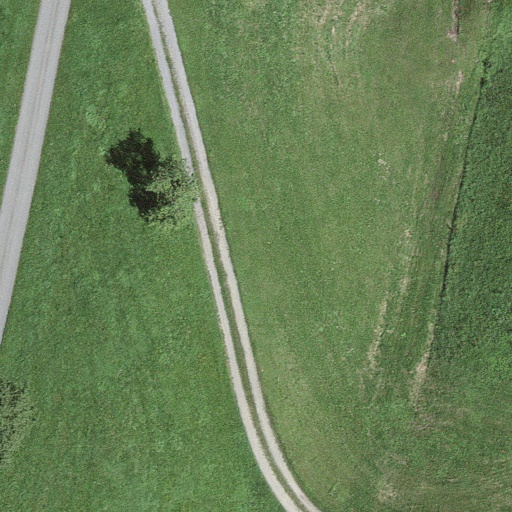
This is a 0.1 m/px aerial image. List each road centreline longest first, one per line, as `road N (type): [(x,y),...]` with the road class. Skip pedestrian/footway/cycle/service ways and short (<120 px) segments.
road 1 (track): [(318,511),(258,452),(150,0)]
road 2 (track): [(60,0),(0,268)]
